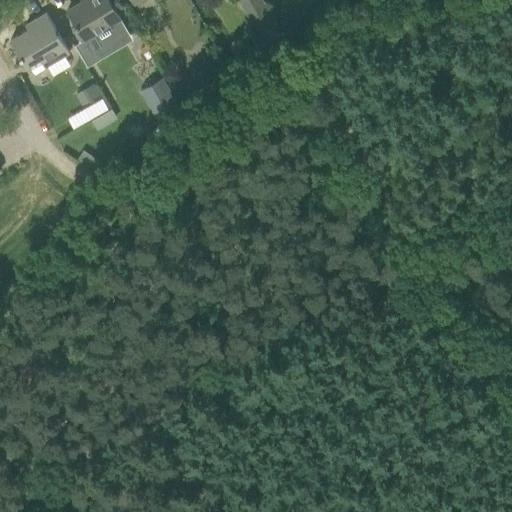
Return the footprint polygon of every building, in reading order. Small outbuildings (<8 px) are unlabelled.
[(80,0),(81,2),(66,10),(75,25),(72,27),(79,40),(83,38),(84,40),(96,33),(103,44),(108,46),(116,41),(116,42),(129,34),(120,19),(120,18),(109,0),(80,0)] [(268,12),(251,22),(264,44),(281,34),(268,12)] [(28,30),(10,40),(30,75),(69,52),(56,30),(46,13),(25,25),(28,30)] [(162,76),(140,89),(157,117),(179,104),(162,76)] [(91,84),(76,93),(81,103),(97,94),(91,84)] [(106,95),(85,105),(96,128),(117,118),(106,95)]
